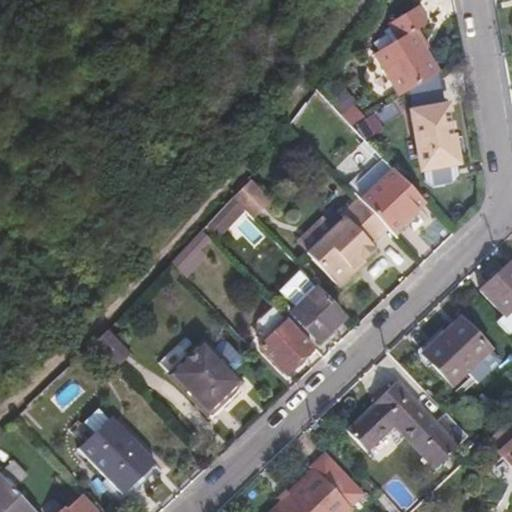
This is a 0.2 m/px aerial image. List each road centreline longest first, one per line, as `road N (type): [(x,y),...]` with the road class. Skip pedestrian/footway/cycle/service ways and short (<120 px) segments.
road 1 (residential): [(186,511),(497,214),(463,0)]
road 2 (track): [(362,0),(283,108),(82,332),(0,409)]
